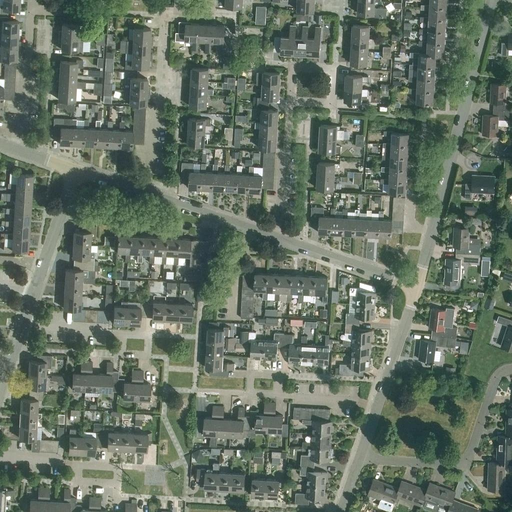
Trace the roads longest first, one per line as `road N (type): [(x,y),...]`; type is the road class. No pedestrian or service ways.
road 1 (residential): [(417,288),(493,0)]
road 2 (residential): [(358,459),(466,466),(498,372),(511,367)]
road 3 (unclassified): [(417,288),(272,237)]
road 4 (residential): [(12,149),(31,10)]
road 5 (residential): [(272,237),(282,210),(290,101)]
road 6 (residential): [(376,408),(417,288)]
road 7 (residential): [(34,290),(76,171)]
